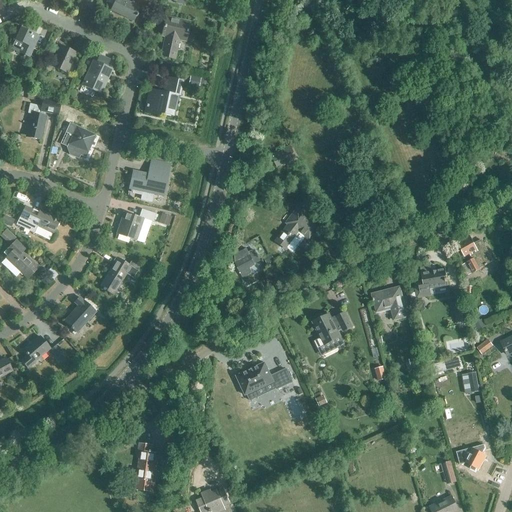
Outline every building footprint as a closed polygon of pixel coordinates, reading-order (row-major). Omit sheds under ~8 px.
[(135,17),(137,18),(138,15),(136,15),(139,8),(121,0),(108,0),(107,3),(113,5),(110,11),(133,22),(135,17)] [(176,38),(185,40),(189,23),(165,18),(162,36),(168,38),(165,49),(163,49),(161,57),(174,60),(175,52),(173,51),(176,38)] [(19,54),(29,58),(35,44),(32,43),(35,36),(20,29),(15,41),(23,45),(19,54)] [(53,68),(66,74),(75,53),(61,47),(54,62),(50,60),(44,72),(50,75),(53,68)] [(84,82),(102,91),(111,70),(93,62),(84,82)] [(174,109),(176,109),(182,82),(167,79),(165,88),(166,88),(165,94),(150,91),(145,113),(157,116),(159,110),(173,113),(174,109)] [(44,113),(57,116),(60,103),(43,99),(41,108),(29,106),(27,114),(31,114),(26,138),(40,141),(45,117),(43,117),(44,113)] [(78,155),(86,158),(96,135),(69,124),(65,133),(67,134),(62,145),(69,148),(68,149),(70,153),(71,154),(77,157),(78,155)] [(143,189),(159,193),(164,170),(149,167),(148,175),(133,172),(129,189),(142,192),(143,189)] [(39,211),(37,216),(23,209),(15,226),(34,234),(37,227),(53,234),(59,221),(39,211)] [(144,219),(153,222),(156,214),(142,209),(139,217),(124,212),(116,234),(136,241),(144,219)] [(289,225),(276,242),(286,249),(287,248),(293,252),(295,249),(304,236),(310,241),(320,228),(297,210),(289,220),(287,223),(289,225)] [(16,239),(6,230),(1,236),(12,245),(16,239)] [(470,238),(457,245),(464,257),(469,255),(471,258),(472,258),(473,260),(474,259),(479,269),(492,260),(481,240),(474,244),(470,238)] [(6,259),(27,278),(37,268),(21,253),(24,250),(15,242),(4,254),(7,257),(6,259)] [(235,263),(242,278),(252,273),(249,268),(255,265),(246,248),(234,255),(235,263)] [(130,276),(133,271),(121,264),(118,269),(112,266),(99,287),(113,295),(126,274),(130,276)] [(447,286),(448,286),(445,269),(444,269),(444,270),(436,271),(436,272),(431,273),(430,267),(420,269),(421,274),(420,274),(422,281),(414,283),(416,293),(429,290),(429,289),(447,286)] [(394,320),(407,317),(399,288),(372,295),(377,312),(391,309),(394,320)] [(64,322),(76,333),(95,313),(79,298),(74,303),(78,307),(64,322)] [(453,306),(457,324),(467,322),(463,304),(453,306)] [(343,332),(352,327),(345,313),(336,318),(337,319),(332,321),(329,315),(322,318),(321,317),(314,321),(315,322),(313,323),(321,339),(314,342),(318,349),(340,337),(337,332),(342,330),(343,332)] [(27,355),(20,361),(26,368),(33,362),(48,348),(39,337),(23,351),(27,355)] [(511,337),(501,343),(507,356),(511,353),(511,337)] [(477,349),(482,355),(493,346),(489,340),(477,349)] [(50,350),(58,360),(64,355),(55,345),(50,350)] [(409,359),(411,367),(424,363),(422,356),(409,359)] [(0,360),(0,377),(12,372),(5,359),(0,360)] [(441,360),(426,363),(429,363),(430,370),(446,367),(445,359),(441,360)] [(286,370),(271,376),(271,377),(271,376),(264,363),(236,376),(236,377),(245,396),(247,395),(250,401),(258,397),(255,391),(273,383),(276,390),(292,382),(289,376),(286,370)] [(165,434),(164,445),(174,447),(175,435),(165,434)] [(138,451),(140,452),(138,471),(138,470),(129,469),(127,478),(138,479),(137,488),(155,490),(155,482),(151,482),(154,453),(151,452),(153,445),(140,443),(138,451)] [(479,473),(486,459),(485,458),(482,456),(484,452),(483,448),(456,457),(460,469),(465,467),(471,470),(470,472),(475,475),(477,472),(479,473)] [(441,464),(447,485),(456,482),(451,461),(441,464)] [(204,497),(197,498),(197,508),(205,509),(205,511),(217,511),(217,510),(224,511),(224,498),(217,497),(216,495),(204,495),(204,497)] [(430,508),(431,511),(454,511),(458,511),(452,497),(430,508)]
